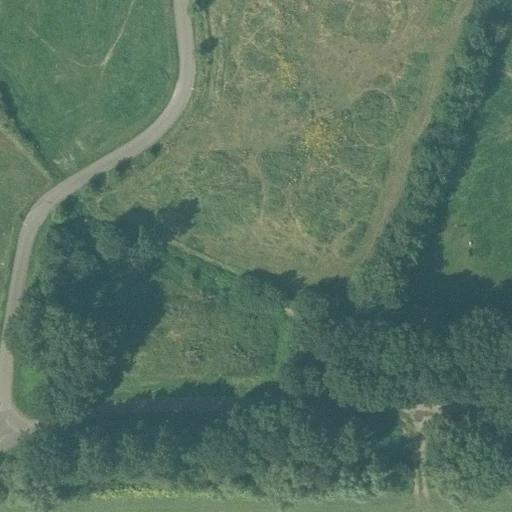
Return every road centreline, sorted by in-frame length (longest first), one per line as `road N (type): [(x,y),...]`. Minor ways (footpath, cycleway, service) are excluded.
road 1 (residential): [(4,440),(25,233),(58,192),(146,145),(184,86),(186,0)]
road 2 (unclassified): [(4,440),(64,413),(128,400),(511,407)]
